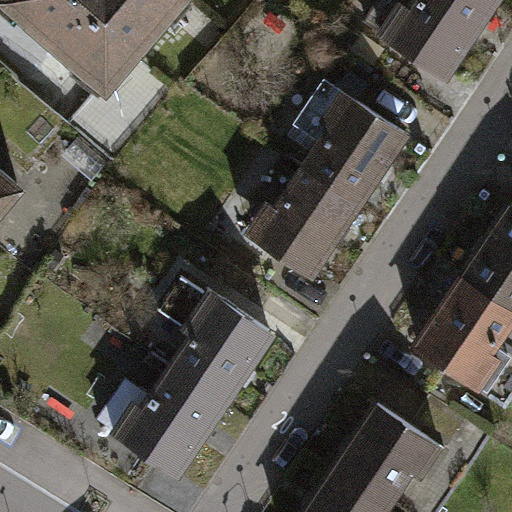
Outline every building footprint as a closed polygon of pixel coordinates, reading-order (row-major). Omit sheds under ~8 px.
[(5,0),(98,79),(166,0),(5,0)] [(438,76),(483,6),(474,0),(384,0),(365,30),(438,76)] [(285,167),(348,206),(396,130),(324,85),(304,118),(313,124),(285,167)] [(302,279),(348,206),(285,167),(261,205),(250,199),(229,233),(302,279)] [(0,191),(9,181),(0,173),(0,191)] [(511,207),(493,196),(445,273),(508,313),(511,306),(511,207)] [(445,273),(399,347),(469,390),(487,361),(481,357),(508,313),(445,273)] [(173,329),(148,365),(214,406),(263,333),(190,286),(165,324),(173,329)] [(166,480),(214,406),(148,365),(126,399),(119,394),(94,432),(166,480)] [(356,398),(315,466),(379,504),(396,476),(409,484),(433,444),(356,398)] [(373,511),(379,504),(315,466),(286,511),(373,511)]
